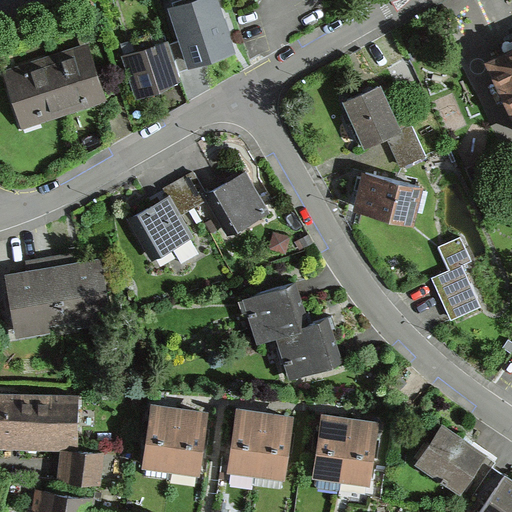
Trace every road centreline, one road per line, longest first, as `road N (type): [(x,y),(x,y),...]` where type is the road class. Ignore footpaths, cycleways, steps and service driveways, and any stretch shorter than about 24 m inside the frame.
road 1 (residential): [(511,425),(403,335),(371,298),(241,90)]
road 2 (residential): [(241,90),(115,166),(0,215)]
road 3 (residential): [(399,0),(241,90)]
